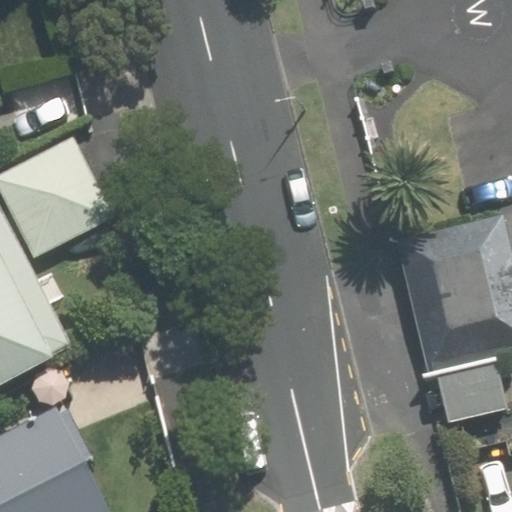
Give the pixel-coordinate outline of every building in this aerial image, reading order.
[(0,112),(15,105),(0,75),(0,112)] [(0,176),(0,177),(40,255),(118,214),(77,136),(0,176)] [(0,200),(0,386),(82,344),(5,198),(0,200)] [(511,350),(511,211),(416,234),(446,366),(511,350)] [(0,511),(124,511),(127,511),(70,402),(0,438),(0,511)]
